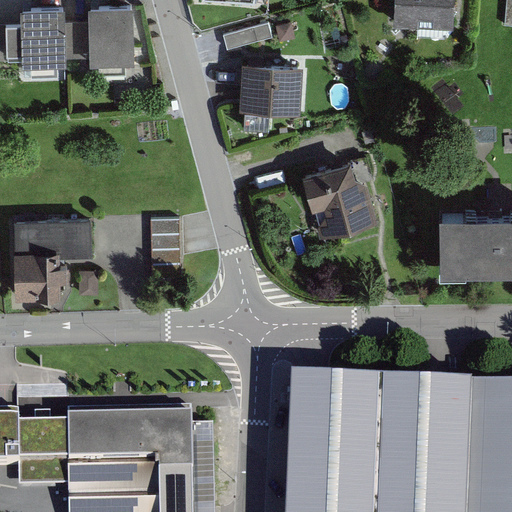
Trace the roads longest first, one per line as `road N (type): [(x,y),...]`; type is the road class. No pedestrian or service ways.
road 1 (residential): [(258,327),(169,0)]
road 2 (residential): [(0,334),(258,327)]
road 3 (residential): [(258,327),(511,323)]
road 4 (residential): [(254,511),(258,327)]
